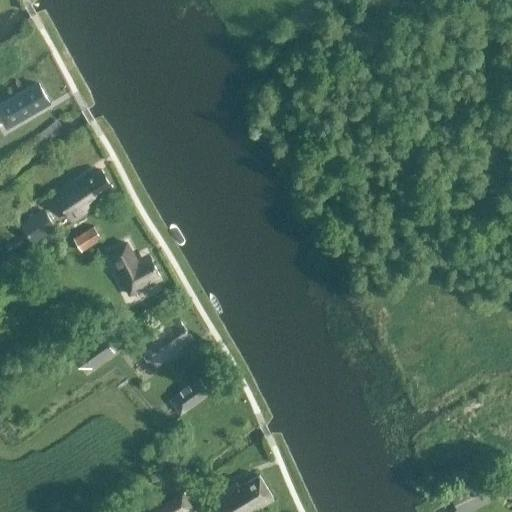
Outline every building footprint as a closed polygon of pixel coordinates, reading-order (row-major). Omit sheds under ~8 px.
[(379,58),(361,69),(371,87),(389,76),(379,58)] [(0,106),(0,116),(6,127),(49,103),(39,84),(0,106)] [(113,188),(101,172),(59,201),(74,221),(91,209),(89,206),(113,188)] [(44,209),(18,226),(33,248),(59,231),(44,209)] [(73,239),(81,253),(102,240),(94,227),(73,239)] [(107,254),(129,294),(161,277),(152,259),(139,266),(127,243),(107,254)] [(179,320),(142,347),(156,367),(194,340),(179,320)] [(92,369),(114,353),(103,337),(72,359),(78,367),(92,369)] [(199,379),(169,400),(180,415),(210,394),(199,379)] [(254,511),(253,510),(273,498),(258,474),(238,487),(236,482),(210,499),(218,511),(254,511)] [(191,511),(193,511),(182,493),(152,511),(191,511)]
